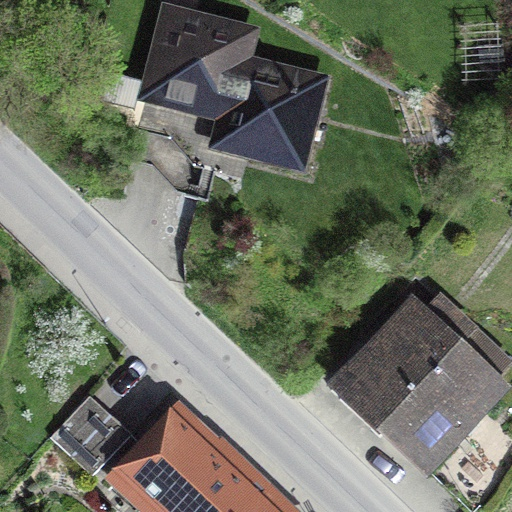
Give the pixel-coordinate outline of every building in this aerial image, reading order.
[(250,35),(167,14),(130,160),(196,177),(191,198),(208,202),(223,146),(299,165),(320,84),(243,64),(250,35)] [(510,368),(437,299),(397,340),(388,332),(371,349),(380,358),(353,387),(426,456),(510,368)] [(91,397),(51,438),(92,477),(132,436),(91,397)] [(274,511),(177,419),(121,477),(157,511),(274,511)] [(511,464),(470,426),(434,465),(480,507),(511,471),(511,464)]
